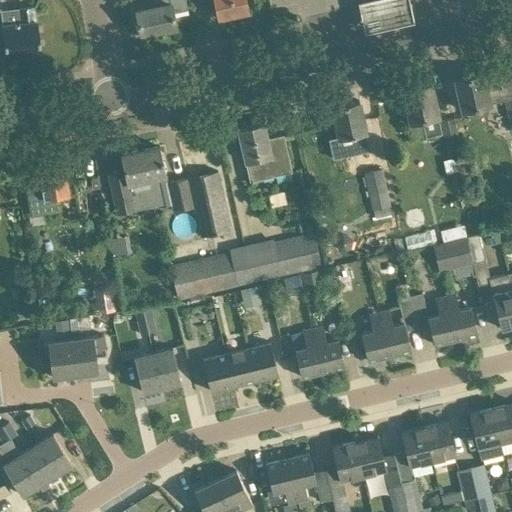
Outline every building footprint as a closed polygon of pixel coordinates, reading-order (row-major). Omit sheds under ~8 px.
[(135,10),(141,34),(176,26),(175,23),(193,18),(191,8),(188,8),(185,0),(155,0),(157,5),(135,10)] [(214,0),(218,17),(247,10),(244,0),(214,0)] [(407,0),(383,0),(361,5),(368,34),(413,24),(407,0)] [(2,25),(5,56),(40,52),(37,20),(36,21),(34,6),(18,7),(20,23),(2,25)] [(483,72),(455,78),(462,111),(490,104),(490,103),(503,100),(511,98),(511,68),(511,66),(483,72)] [(403,90),(407,109),(410,122),(421,119),(425,137),(440,133),(436,116),(438,115),(431,83),(403,90)] [(365,131),(366,131),(359,100),(332,106),(339,137),(352,134),(357,152),(370,149),(365,131)] [(438,121),(446,157),(461,154),(453,118),(438,121)] [(245,161),(250,180),(291,171),(283,134),(267,138),(264,121),(237,127),(245,161)] [(110,172),(119,212),(159,203),(159,205),(172,202),(175,212),(195,208),(188,177),(168,181),(159,145),(120,154),(124,169),(110,172)] [(41,182),(25,185),(30,215),(62,210),(60,196),(69,194),(64,164),(38,168),(41,182)] [(364,172),(373,209),(388,205),(380,169),(364,172)] [(188,177),(195,208),(201,235),(231,229),(217,170),(188,177)] [(459,171),(450,173),(452,182),(461,180),(459,171)] [(313,232),(170,266),(177,297),(321,264),(313,232)] [(479,233),(466,237),(472,262),(485,259),(482,245),(479,233)] [(431,245),(437,272),(471,264),(465,237),(431,245)] [(301,285),(302,290),(322,285),(319,270),(299,275),(301,285)] [(489,277),(488,277),(489,282),(500,327),(511,324),(511,288),(508,272),(489,277)] [(286,288),(301,285),(299,275),(299,274),(283,278),(286,288)] [(333,284),(320,287),(324,303),(337,300),(333,284)] [(111,285),(93,287),(96,312),(115,310),(111,285)] [(238,290),(242,309),(260,305),(256,286),(238,290)] [(421,291),(408,293),(415,325),(426,322),(431,343),(456,338),(445,295),(433,297),(435,308),(425,310),(421,291)] [(455,292),(445,295),(456,338),(477,333),(470,304),(458,307),(455,292)] [(388,308),(378,310),(389,355),(410,350),(405,327),(415,325),(408,293),(396,295),(402,317),(390,319),(388,308)] [(147,308),(143,309),(148,331),(155,330),(152,316),(158,314),(156,306),(147,308)] [(140,318),(137,319),(140,333),(148,331),(143,309),(138,310),(140,318)] [(389,355),(378,310),(368,313),(371,328),(361,331),(368,360),(389,355)] [(67,319),(55,320),(56,330),(68,329),(67,319)] [(322,325),(312,327),(323,371),(344,365),(337,337),(325,340),(322,325)] [(323,371),(312,327),(302,329),(305,344),(294,347),(301,376),(323,371)] [(104,334),(70,338),(75,373),(98,370),(96,355),(106,354),(104,334)] [(75,373),(70,338),(37,342),(40,362),(50,361),(52,376),(75,373)] [(270,341),(247,347),(255,379),(278,374),(270,341)] [(172,346),(153,351),(162,386),(181,381),(172,346)] [(247,347),(225,352),(233,385),(255,379),(247,347)] [(162,386),(153,351),(134,356),(142,391),(162,386)] [(233,385),(225,352),(202,358),(210,390),(233,385)] [(511,401),(492,407),(500,440),(511,437),(511,401)] [(500,440),(492,407),(469,412),(480,457),(502,452),(500,440)] [(21,419),(26,427),(35,422),(30,413),(21,419)] [(446,420),(424,425),(432,459),(455,454),(446,420)] [(38,484),(20,453),(10,437),(17,433),(9,421),(0,426),(0,435),(3,441),(0,443),(0,450),(6,461),(2,463),(22,494),(38,484)] [(432,459),(424,425),(401,431),(409,465),(432,459)] [(53,432),(36,442),(55,473),(72,463),(53,432)] [(355,440),(363,474),(382,467),(392,511),(405,511),(408,511),(401,481),(392,450),(380,452),(377,435),(355,440)] [(336,478),(363,474),(355,440),(329,446),(336,478)] [(36,442),(20,453),(38,484),(41,489),(49,484),(46,479),(55,473),(36,442)] [(308,451),(287,457),(297,500),(307,497),(303,482),(315,479),(308,451)] [(297,500),(287,457),(265,462),(272,490),(283,487),(286,502),(297,500)] [(483,463),(470,466),(477,496),(490,493),(483,463)] [(477,496),(470,466),(456,469),(464,499),(477,496)] [(236,469),(215,479),(230,511),(237,511),(240,511),(239,509),(252,503),(236,469)] [(506,475),(499,476),(495,482),(497,490),(509,487),(506,475)] [(414,478),(401,481),(408,511),(422,508),(414,478)] [(230,511),(215,479),(194,489),(204,511),(230,511)] [(329,495),(333,511),(349,511),(344,492),(329,495)] [(437,493),(426,498),(430,506),(441,501),(437,493)] [(477,496),(480,511),(495,511),(490,493),(477,496)] [(307,497),(297,500),(299,509),(309,506),(307,497)] [(296,501),(282,504),(283,511),(297,511),(297,507),(296,501)]
